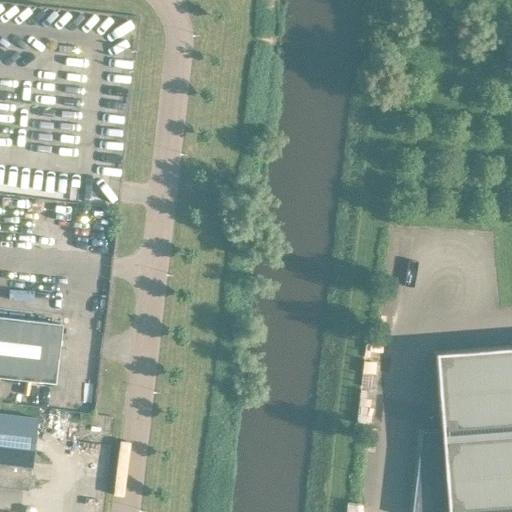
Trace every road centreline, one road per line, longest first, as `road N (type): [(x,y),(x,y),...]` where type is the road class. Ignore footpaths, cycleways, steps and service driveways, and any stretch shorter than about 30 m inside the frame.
road 1 (unclassified): [(123,511),(168,172),(181,3),(160,0)]
road 2 (residential): [(413,297),(393,511)]
